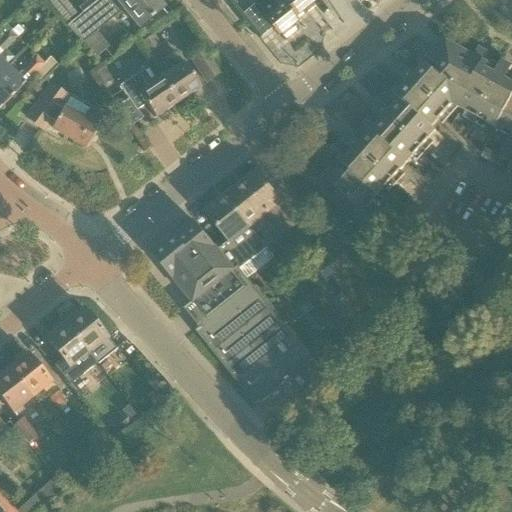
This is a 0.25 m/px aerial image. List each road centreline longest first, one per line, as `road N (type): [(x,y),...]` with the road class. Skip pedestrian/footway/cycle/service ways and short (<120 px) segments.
road 1 (residential): [(277,467),(88,260)]
road 2 (residential): [(88,260),(286,104)]
road 3 (residential): [(286,104),(416,0)]
road 4 (residential): [(286,104),(201,0)]
